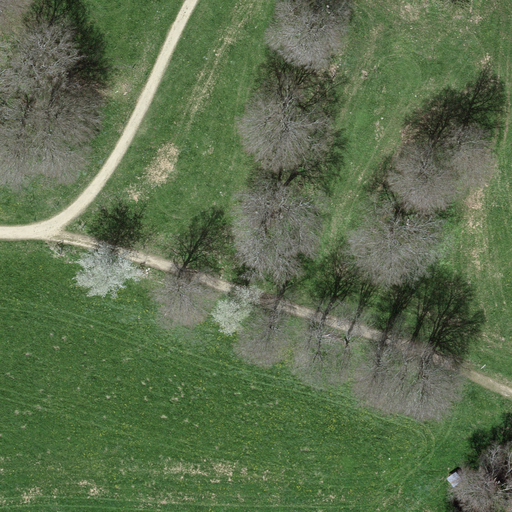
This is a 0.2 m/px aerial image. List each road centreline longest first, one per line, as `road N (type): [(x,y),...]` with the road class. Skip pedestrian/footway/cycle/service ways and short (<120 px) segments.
road 1 (track): [(511,400),(462,388),(341,333),(106,250),(35,234)]
road 2 (track): [(35,234),(83,210),(196,0)]
